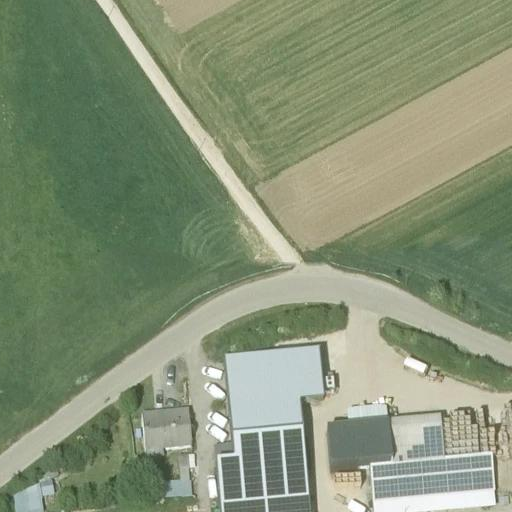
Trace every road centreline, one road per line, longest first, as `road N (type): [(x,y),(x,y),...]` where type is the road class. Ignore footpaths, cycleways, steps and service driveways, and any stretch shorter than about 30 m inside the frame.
road 1 (unclassified): [(511,372),(388,315),(328,296),(289,298),(190,342),(0,487)]
road 2 (track): [(328,296),(108,0)]
